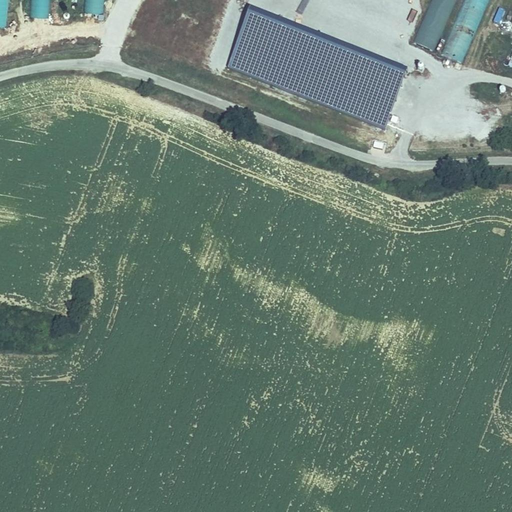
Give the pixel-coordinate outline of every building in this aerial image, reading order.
[(29,0),(29,14),(49,15),(50,0),(29,0)] [(84,0),(84,9),(106,10),(106,0),(84,0)] [(429,0),(413,43),(435,51),(454,0),(429,0)] [(461,0),(442,55),(462,62),(483,0),(461,0)] [(468,110),(469,137),(493,136),(492,109),(468,110)]
